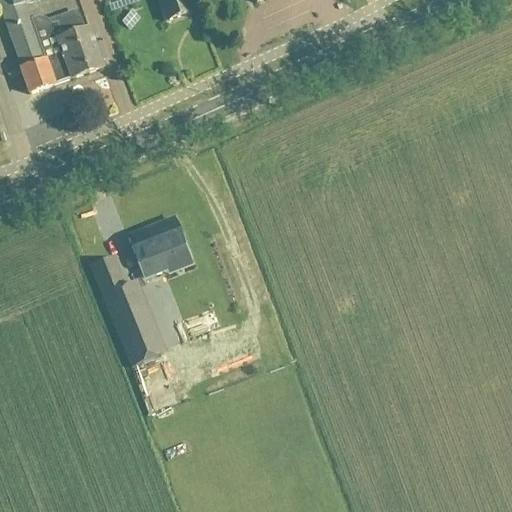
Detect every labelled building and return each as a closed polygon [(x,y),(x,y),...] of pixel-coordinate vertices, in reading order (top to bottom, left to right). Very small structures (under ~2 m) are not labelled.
[(0,0),(0,11),(22,72),(20,73),(28,98),(102,71),(99,61),(105,59),(100,47),(94,49),(88,33),(83,35),(77,19),(57,27),(62,42),(57,44),(62,58),(44,64),(24,8),(47,0),(0,0)] [(156,0),(165,25),(191,16),(185,0),(156,0)] [(163,263),(186,254),(175,224),(128,241),(137,264),(143,279),(166,271),(163,263)] [(112,262),(90,271),(102,300),(124,291),(112,262)] [(130,290),(102,301),(130,370),(158,359),(130,290)] [(189,340),(182,322),(175,325),(183,343),(189,340)]
